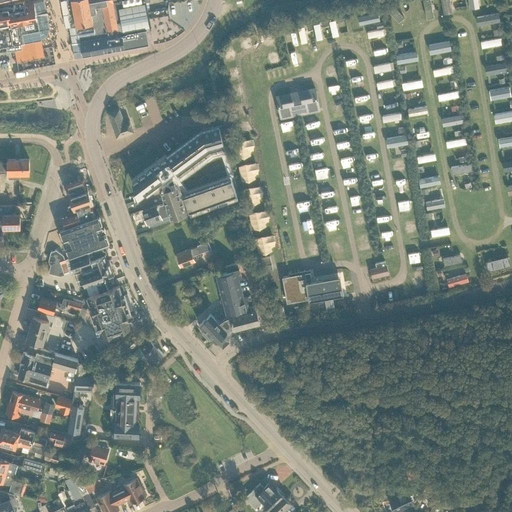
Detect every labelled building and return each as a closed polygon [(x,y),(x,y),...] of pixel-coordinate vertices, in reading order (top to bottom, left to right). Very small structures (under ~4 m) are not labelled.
[(2,7),(0,6),(0,44),(9,43),(10,51),(21,49),(20,43),(41,39),(47,35),(49,27),(44,0),(35,2),(30,3),(29,3),(28,0),(21,0),(2,4),(2,7)] [(71,0),(76,26),(79,42),(118,34),(112,3),(113,3),(112,0),(71,0)] [(124,34),(70,44),(73,58),(81,57),(99,54),(134,47),(147,45),(146,41),(144,30),(124,34)] [(315,89),(276,97),(280,116),(319,108),(315,89)] [(119,109),(109,113),(117,136),(133,130),(130,121),(124,123),(119,109)] [(138,195),(143,209),(143,210),(148,226),(186,212),(173,176),(171,173),(176,170),(180,175),(211,152),(226,148),(220,126),(201,131),(133,182),(138,195)] [(0,172),(8,173),(8,174),(30,174),(30,159),(8,160),(8,163),(0,163),(0,172)] [(227,177),(183,193),(189,210),(227,196),(228,200),(239,197),(232,170),(226,173),(227,177)] [(69,216),(62,219),(65,227),(95,216),(91,205),(93,205),(87,188),(86,188),(83,180),(67,186),(69,194),(68,194),(72,205),(69,206),(70,209),(67,210),(69,216)] [(0,205),(0,214),(3,215),(3,228),(20,228),(20,214),(12,214),(12,205),(0,205)] [(97,216),(61,229),(64,237),(67,236),(69,240),(70,240),(71,242),(69,243),(71,247),(68,248),(71,257),(107,244),(104,236),(101,237),(100,232),(98,233),(97,231),(99,230),(97,225),(100,224),(97,216)] [(198,247),(177,254),(181,266),(195,261),(192,252),(194,251),(196,255),(200,254),(200,253),(204,252),(204,253),(209,251),(209,250),(211,249),(209,241),(197,246),(198,247)] [(101,246),(65,259),(70,272),(84,268),(85,270),(80,272),(89,296),(99,293),(97,285),(105,283),(103,278),(104,278),(106,278),(106,277),(109,279),(112,278),(113,275),(110,266),(112,265),(110,260),(108,260),(106,261),(104,255),(106,254),(105,251),(103,251),(101,246)] [(51,251),(48,260),(50,264),(50,265),(51,264),(60,261),(65,259),(63,255),(56,249),(51,251)] [(270,256),(257,259),(258,264),(271,262),(270,256)] [(51,264),(49,273),(61,276),(64,274),(60,261),(51,264)] [(381,265),(370,268),(373,278),(389,274),(386,264),(385,261),(380,262),(381,265)] [(210,313),(199,324),(204,329),(201,332),(209,340),(212,337),(215,341),(216,340),(220,344),(226,339),(228,342),(229,341),(226,338),(228,337),(231,336),(233,334),(236,333),(239,332),(237,327),(259,321),(255,305),(249,306),(246,297),(241,298),(236,277),(241,276),(237,262),(225,266),(227,272),(216,274),(217,275),(219,274),(221,280),(215,281),(217,289),(223,287),(224,293),(219,294),(224,293),(226,299),(220,300),(222,307),(225,307),(226,312),(228,312),(229,317),(227,317),(225,318),(222,320),(219,322),(210,313)] [(271,264),(259,266),(261,272),(272,270),(271,264)] [(323,280),(322,279),(312,281),(310,269),(288,273),(292,273),(292,276),(283,277),(287,301),(309,298),(309,299),(325,297),(325,295),(341,292),(338,278),(323,280)] [(90,315),(94,314),(100,331),(98,331),(100,337),(132,326),(130,320),(128,321),(127,318),(131,316),(129,311),(132,310),(126,294),(120,296),(119,293),(121,292),(119,286),(107,290),(105,283),(97,285),(99,293),(89,296),(86,297),(88,303),(90,302),(91,306),(88,307),(90,315)] [(48,290),(46,296),(54,299),(56,293),(48,290)] [(65,304),(62,303),(41,296),(37,309),(53,314),(55,307),(63,309),(65,304)] [(63,297),(62,303),(65,304),(63,309),(69,311),(70,308),(80,311),(83,302),(69,298),(63,297)] [(33,317),(26,340),(42,344),(49,322),(33,317)] [(139,346),(131,354),(136,360),(142,356),(144,358),(147,355),(153,362),(162,354),(163,355),(163,354),(147,336),(146,336),(147,337),(138,345),(139,346)] [(120,356),(136,345),(131,337),(115,348),(120,356)] [(78,360),(62,355),(41,349),(38,357),(23,352),(20,363),(22,364),(18,376),(46,384),(52,364),(76,371),(78,360)] [(284,349),(275,350),(276,358),(285,356),(284,349)] [(77,365),(77,372),(85,373),(86,361),(79,365),(77,365)] [(76,376),(68,432),(79,434),(84,406),(83,405),(83,404),(79,404),(79,405),(77,405),(79,390),(92,390),(92,377),(76,376)] [(116,383),(115,434),(135,434),(136,383),(116,383)] [(12,391),(9,402),(26,407),(31,408),(36,410),(37,410),(40,400),(24,395),(12,391)] [(58,396),(56,405),(61,407),(60,411),(68,413),(71,400),(58,396)] [(39,418),(41,411),(37,410),(36,410),(31,408),(26,407),(9,402),(6,413),(18,416),(19,412),(39,418)] [(44,403),(42,412),(51,414),(53,405),(44,403)] [(42,412),(40,419),(49,421),(51,414),(42,412)] [(1,427),(0,431),(0,434),(30,444),(32,439),(30,439),(32,430),(20,427),(19,432),(1,427)] [(51,431),(49,439),(55,440),(54,444),(62,446),(65,435),(51,431)] [(33,458),(34,455),(37,446),(33,444),(30,444),(0,434),(0,443),(15,448),(16,445),(29,448),(27,456),(33,458)] [(47,440),(35,437),(33,444),(37,446),(44,448),(47,440)] [(93,444),(91,449),(88,459),(104,464),(108,448),(93,444)] [(37,446),(34,455),(36,456),(37,452),(42,454),(41,457),(57,462),(59,453),(47,449),(44,448),(37,446)] [(24,458),(22,465),(42,471),(44,463),(24,458)] [(0,469),(15,474),(17,465),(0,459),(0,469)] [(15,474),(0,469),(0,480),(8,483),(11,483),(9,489),(22,493),(25,483),(13,479),(15,474)] [(79,474),(82,479),(83,482),(93,480),(92,473),(80,470),(79,474)] [(81,496),(74,483),(71,477),(65,480),(75,500),(81,496)] [(98,478),(83,482),(86,488),(100,481),(98,478)] [(124,487),(118,490),(123,501),(129,498),(132,502),(145,496),(136,478),(123,484),(124,487)] [(83,482),(82,479),(74,483),(81,496),(82,496),(88,493),(83,482)] [(260,483),(245,497),(249,502),(255,508),(262,502),(269,509),(283,496),(276,488),(274,490),(268,483),(264,488),(260,483)] [(0,498),(1,501),(0,501),(0,511),(15,511),(13,504),(17,503),(13,493),(0,489),(0,498)] [(123,501),(118,490),(111,494),(110,491),(96,497),(103,511),(111,511),(119,509),(117,504),(123,501)] [(87,506),(88,508),(94,505),(88,493),(82,496),(87,506)] [(394,509),(412,502),(411,498),(413,497),(412,494),(409,495),(409,493),(390,500),(391,502),(389,503),(392,508),(394,507),(394,509)] [(283,496),(269,509),(271,511),(286,511),(287,511),(285,509),(291,504),(283,496)] [(439,498),(431,496),(428,505),(431,506),(430,511),(431,511),(432,511),(436,508),(439,498)] [(236,511),(236,508),(227,511),(225,511),(222,503),(214,507),(215,508),(206,511),(236,511)]
